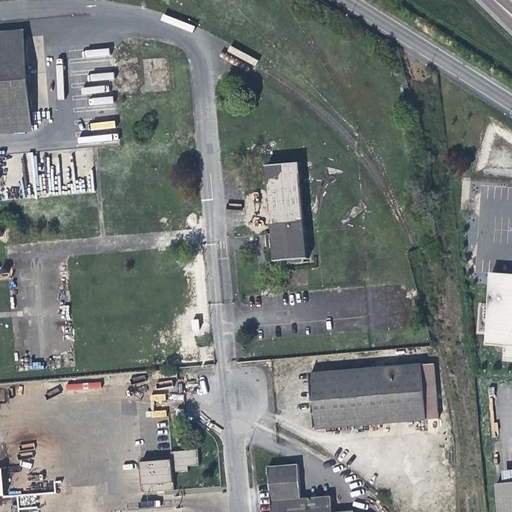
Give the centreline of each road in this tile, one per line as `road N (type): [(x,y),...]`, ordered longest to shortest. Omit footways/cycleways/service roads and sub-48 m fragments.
road 1 (residential): [(239,511),(211,191),(62,124)]
road 2 (unclassified): [(511,103),(346,0)]
